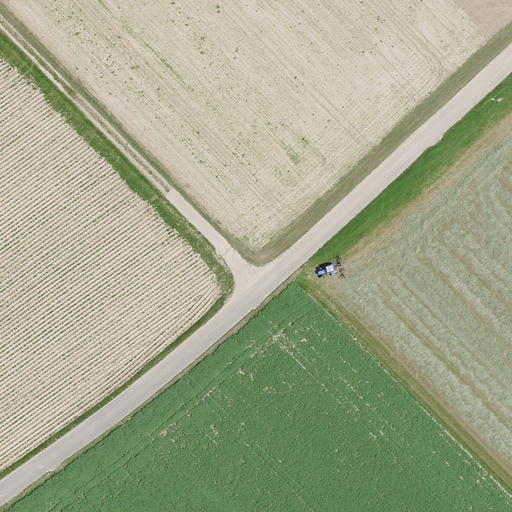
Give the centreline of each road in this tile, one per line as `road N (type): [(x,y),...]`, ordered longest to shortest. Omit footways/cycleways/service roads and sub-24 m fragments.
road 1 (unclassified): [(511,52),(132,397),(0,490)]
road 2 (track): [(253,287),(0,27)]
